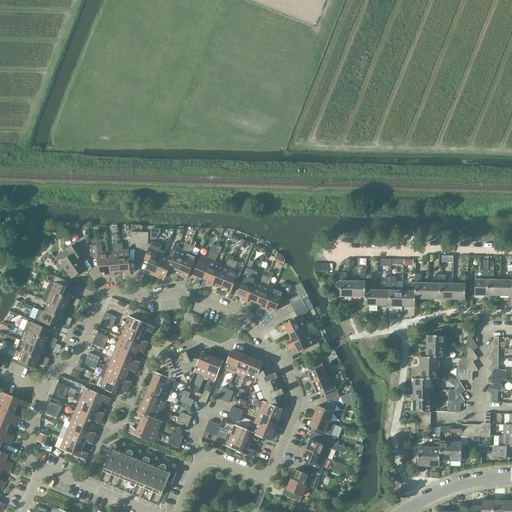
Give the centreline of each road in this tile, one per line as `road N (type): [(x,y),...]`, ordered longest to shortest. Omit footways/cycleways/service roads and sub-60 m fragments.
road 1 (residential): [(267,359),(250,326),(223,308),(183,294),(135,301),(111,291),(76,360),(54,371),(24,446),(38,465)]
road 2 (residential): [(201,459),(268,481),(297,398),(290,373),(267,359)]
road 3 (residential): [(332,253),(511,252)]
road 4 (residential): [(153,511),(38,465)]
road 5 (residential): [(155,357),(191,341),(224,349),(235,343),(267,359)]
